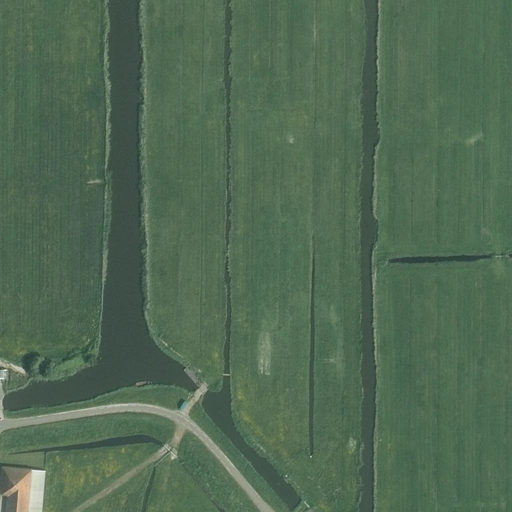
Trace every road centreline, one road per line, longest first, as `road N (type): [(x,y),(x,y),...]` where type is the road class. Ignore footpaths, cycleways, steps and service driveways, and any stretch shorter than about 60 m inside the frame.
road 1 (unclassified): [(268,511),(203,437),(161,411),(116,408),(0,424)]
road 2 (track): [(78,511),(173,444),(192,402)]
road 3 (track): [(0,357),(93,291),(95,244)]
